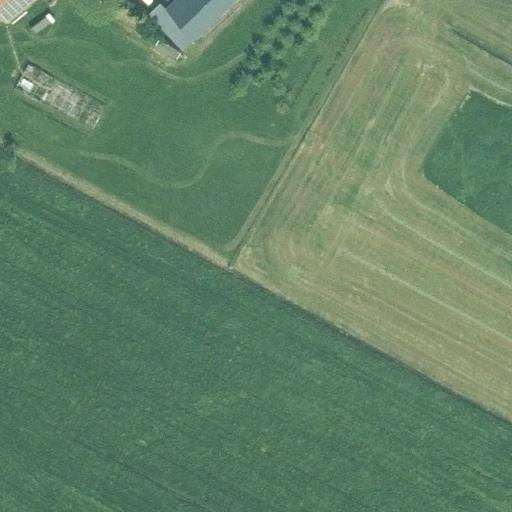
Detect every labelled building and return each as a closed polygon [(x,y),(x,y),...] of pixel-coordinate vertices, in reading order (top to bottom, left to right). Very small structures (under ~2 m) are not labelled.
[(0,0),(0,8),(7,17),(27,0),(0,0)] [(194,35),(230,0),(173,0),(166,7),(160,1),(148,13),(182,47),(194,35)] [(34,15),(22,23),(28,32),(40,24),(34,15)] [(15,90),(35,96),(37,90),(48,93),(52,80),(21,71),(15,90)] [(95,124),(91,116),(98,113),(91,98),(75,106),(71,100),(64,104),(79,132),(95,124)]
